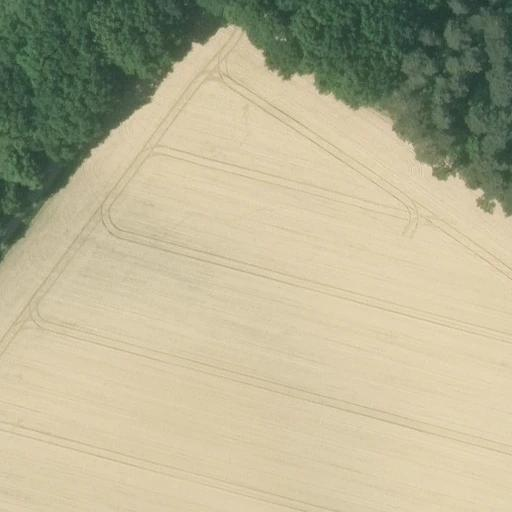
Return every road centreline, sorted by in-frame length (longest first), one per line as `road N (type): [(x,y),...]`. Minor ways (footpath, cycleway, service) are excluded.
road 1 (track): [(221,0),(370,99),(431,0)]
road 2 (track): [(59,157),(170,12),(191,0)]
